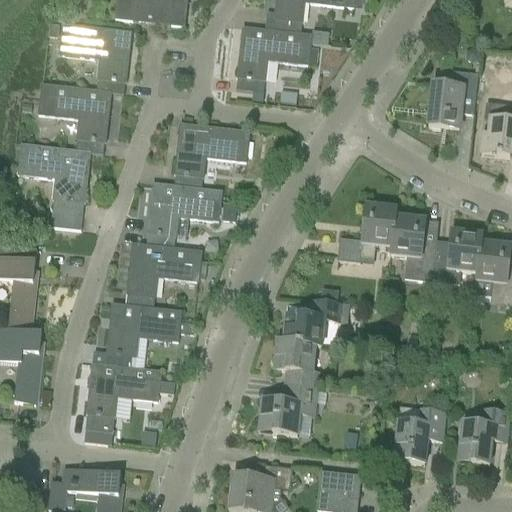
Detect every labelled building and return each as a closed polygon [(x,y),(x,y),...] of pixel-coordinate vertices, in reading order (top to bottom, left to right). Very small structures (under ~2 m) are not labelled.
[(116,0),(114,23),(184,31),(187,0),(116,0)] [(302,6),(344,11),(353,12),(353,10),(354,0),(276,0),(274,19),(266,18),(264,35),(300,39),(301,26),(299,26),(302,6)] [(354,0),(353,10),(361,11),(362,0),(354,0)] [(48,29),(47,41),(57,42),(58,30),(48,29)] [(97,83),(96,96),(110,98),(123,99),(124,87),(125,87),(130,37),(62,29),(58,59),(101,64),(99,83),(97,83)] [(273,36),(264,35),(242,32),(236,82),(237,82),(236,94),(263,98),(265,85),(263,85),(265,65),(308,70),(308,68),(310,55),(311,40),(300,39),(273,36)] [(466,56),(464,64),(471,68),(478,65),(478,62),(477,60),(476,60),(473,53),(466,56)] [(310,55),(308,68),(316,69),(318,56),(310,55)] [(428,131),(458,135),(460,119),(473,120),(477,79),(453,77),(451,92),(432,90),(428,131)] [(77,143),(76,156),(90,158),(102,159),(104,147),(105,148),(110,98),(96,96),(41,90),(38,119),(81,124),(79,143),(77,143)] [(21,108),(21,115),(31,117),(31,109),(21,108)] [(483,139),(481,159),(509,162),(511,152),(511,151),(511,112),(485,109),(484,125),(490,125),(488,137),(488,140),(483,139)] [(175,180),(173,191),(201,194),(203,182),(201,182),(203,162),(246,166),(246,162),(251,162),(253,146),(248,146),(249,137),(180,129),(174,180),(175,180)] [(90,158),(76,156),(21,150),(18,179),(61,184),(58,203),(53,203),(50,231),(80,235),(83,207),(84,207),(90,158)] [(147,238),(146,250),(173,254),(175,241),(173,240),(175,221),(218,225),(222,196),(201,194),(173,191),(152,189),(146,238),(147,238)] [(223,208),(221,226),(234,227),(236,209),(223,208)] [(387,260),(390,261),(395,219),(396,214),(365,210),(361,246),(339,243),(337,265),(357,267),(358,263),(371,264),(372,251),(388,253),(387,260)] [(395,219),(390,261),(404,262),(402,276),(416,278),(415,286),(428,288),(431,288),(435,261),(436,246),(435,246),(435,253),(422,251),(425,225),(409,224),(410,221),(395,219)] [(435,261),(431,288),(456,291),(458,277),(472,279),(473,279),(477,280),(481,246),(482,240),(450,236),(449,248),(448,262),(435,261)] [(475,298),(475,300),(488,302),(490,302),(490,303),(498,304),(497,313),(511,314),(511,278),(507,278),(510,256),(510,251),(496,250),(496,247),(481,246),(477,280),(476,288),(475,298)] [(0,284),(13,286),(8,335),(29,337),(34,287),(33,287),(35,265),(36,259),(36,255),(36,254),(0,249),(0,284)] [(127,299),(126,311),(153,314),(154,301),(152,301),(155,281),(198,286),(198,283),(200,266),(201,257),(173,254),(146,250),(132,249),(126,299),(127,299)] [(200,266),(198,283),(204,284),(206,266),(200,266)] [(286,320),(283,346),(314,350),(320,351),(323,327),(346,329),(348,311),(339,310),(331,309),(311,307),(309,322),(286,320)] [(106,357),(105,369),(132,372),(134,360),(132,359),(134,340),(178,345),(179,338),(180,327),(181,317),(153,314),(126,311),(111,309),(105,357),(106,357)] [(180,327),(179,338),(193,340),(194,329),(180,327)] [(0,366),(2,367),(18,368),(17,370),(13,406),(34,408),(40,358),(38,358),(40,338),(29,337),(8,335),(0,333),(0,366)] [(409,339),(407,358),(417,360),(419,360),(423,360),(425,341),(421,341),(409,339)] [(292,376),(290,392),(315,394),(317,377),(311,377),(314,350),(283,346),(276,346),(273,374),(292,376)] [(132,372),(105,369),(91,367),(85,422),(86,422),(85,434),(112,437),(114,420),(112,420),(114,401),(157,406),(161,376),(132,372)] [(160,387),(159,396),(168,397),(169,389),(160,387)] [(315,394),(290,392),(284,391),(282,407),(261,405),(258,436),(296,440),(298,419),(313,420),(315,394)] [(398,427),(396,446),(393,465),(424,469),(427,444),(443,446),(446,419),(420,416),(418,429),(398,427)] [(462,427),(460,446),(457,466),(489,469),(491,445),(507,447),(510,419),(484,416),(482,430),(462,427)] [(232,478),(228,511),(270,511),(273,492),(289,494),(289,493),(292,474),(265,470),(263,482),(245,480),(232,478)] [(48,511),(61,511),(64,494),(74,496),(99,499),(96,511),(118,511),(120,500),(118,500),(120,479),(65,473),(64,488),(51,487),(48,511)] [(356,511),(360,481),(321,477),(316,511),(356,511)]
